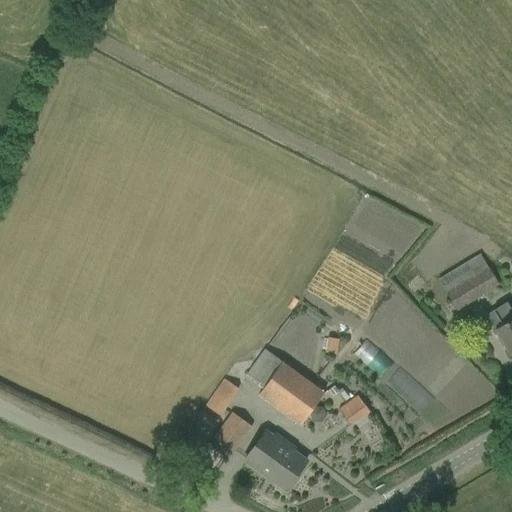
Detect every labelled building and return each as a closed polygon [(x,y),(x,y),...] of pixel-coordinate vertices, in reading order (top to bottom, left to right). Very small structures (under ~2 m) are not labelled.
[(496,286),(478,255),(438,279),(456,310),(496,286)] [(495,332),(500,341),(511,357),(511,356),(511,313),(506,304),(487,316),(496,331),(495,332)] [(342,338),(337,354),(352,358),(357,342),(342,338)] [(400,380),(410,364),(374,342),(365,357),(400,380)] [(300,426),(323,394),(307,382),(264,351),(262,354),(258,361),(246,377),(263,389),(258,395),(300,426)] [(238,389),(224,380),(206,407),(220,417),(238,389)] [(338,410),(349,426),(368,413),(358,397),(338,410)] [(232,413),(213,439),(232,453),(251,427),(232,413)] [(306,462),(265,432),(244,461),(285,491),(306,462)]
